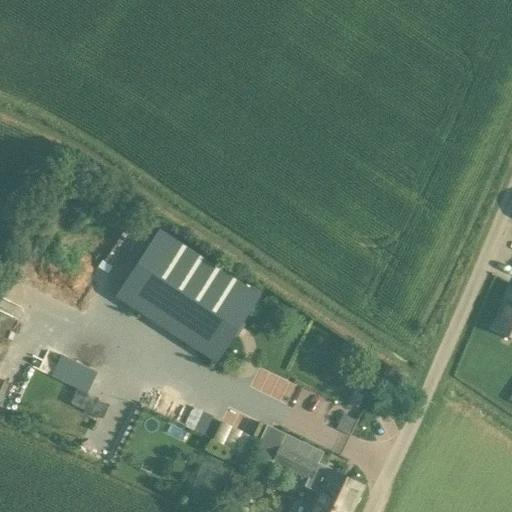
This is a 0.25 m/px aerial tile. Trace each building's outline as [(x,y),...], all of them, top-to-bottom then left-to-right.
[(153,238),(114,297),(193,349),(215,363),(235,333),(242,321),(259,296),(221,271),(158,230),(153,238)] [(511,285),(510,285),(501,304),(504,306),(493,328),(511,337),(511,285)] [(0,348),(3,350),(19,311),(1,303),(0,304),(0,348)] [(106,403),(96,399),(102,385),(105,386),(111,369),(88,360),(69,406),(100,418),(106,403)] [(194,430),(203,434),(211,415),(202,411),(194,430)] [(343,415),(336,429),(348,435),(355,421),(343,415)] [(218,425),(215,439),(231,442),(234,428),(218,425)] [(348,511),(360,487),(329,472),(315,465),(320,452),(267,426),(253,452),(308,479),(305,486),(319,493),(309,511),(348,511)]
